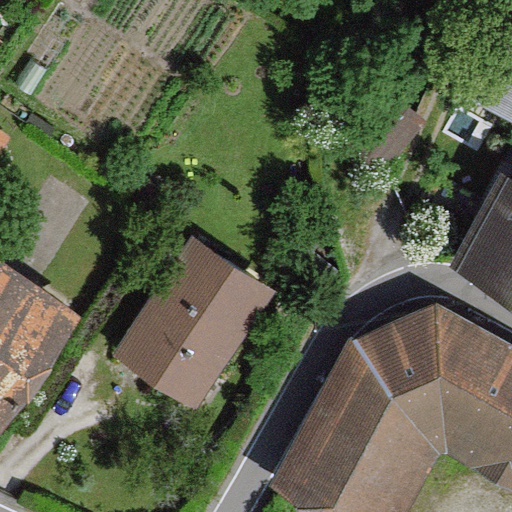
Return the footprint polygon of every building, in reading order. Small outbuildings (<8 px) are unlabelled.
[(511,0),(510,0),(471,73),(511,95),(511,0)] [(346,131),(379,159),(418,114),(385,86),(346,131)] [(511,274),(511,176),(471,252),(511,274)] [(190,240),(120,346),(137,357),(191,393),(261,286),(190,240)] [(0,420),(73,312),(0,263),(0,420)] [(434,427),(511,468),(511,359),(429,313),(354,351),(284,483),(336,511),(370,511),(413,436),(434,427)]
